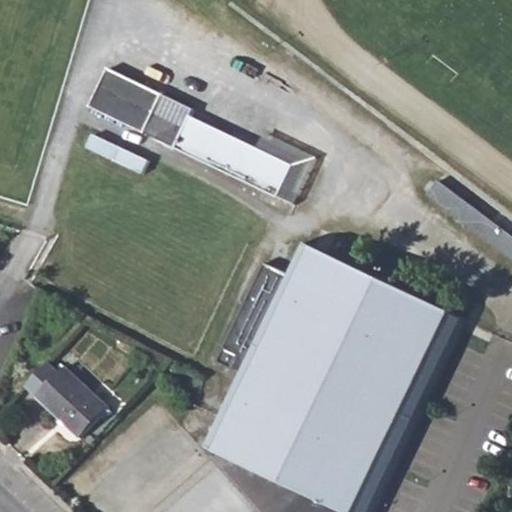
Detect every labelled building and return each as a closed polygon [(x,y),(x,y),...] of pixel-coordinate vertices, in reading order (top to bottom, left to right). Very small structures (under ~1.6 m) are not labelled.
[(119,75),(102,111),(350,234),(374,180),(344,164),(333,186),(201,123),(200,115),(119,75)] [(124,154),(118,167),(174,194),(180,181),(124,154)] [(511,241),(435,183),(424,197),(511,263),(511,241)] [(243,377),(209,449),(309,498),(292,511),(376,511),(466,327),(306,249),(290,280),(267,268),(220,365),(243,377)] [(24,389),(35,399),(77,439),(104,412),(62,372),(56,378),(44,368),(24,389)]
